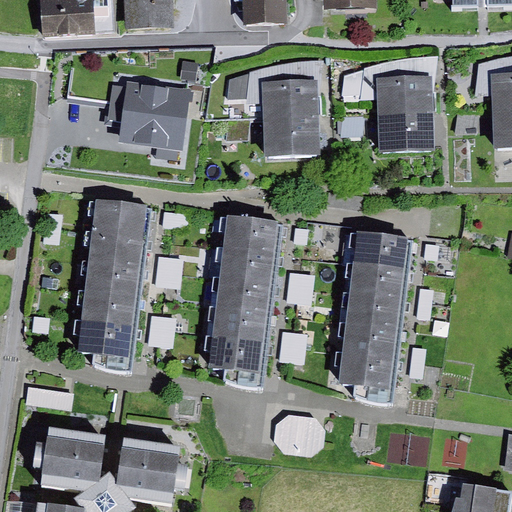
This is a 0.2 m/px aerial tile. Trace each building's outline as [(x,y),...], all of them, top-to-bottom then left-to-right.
[(40,0),(43,37),(117,32),(114,0),(40,0)] [(124,0),(125,31),(174,31),(174,5),(173,0),(124,0)] [(244,25),(242,0),(233,0),(235,25),(244,25)] [(286,0),(242,0),(244,25),(243,26),(287,24),(286,0)] [(313,0),(313,2),(324,2),(324,12),(377,10),(376,0),(313,0)] [(450,0),(451,12),(482,11),(481,0),(450,0)] [(511,0),(481,0),(482,11),(511,9),(511,0)] [(511,57),(498,61),(478,66),(475,98),(493,96),(493,111),(511,110),(511,57)] [(389,63),(365,69),(361,96),(360,103),(378,101),(378,114),(433,112),(433,94),(439,58),(414,59),(389,63)] [(272,68),(250,73),(246,100),(245,106),(262,105),(264,120),(319,119),(318,98),(324,62),(297,63),(272,68)] [(105,98),(109,73),(78,68),(74,93),(105,98)] [(361,96),(365,69),(344,78),(341,97),(361,96)] [(246,100),(250,73),(230,80),(227,100),(246,100)] [(192,90),(128,82),(127,88),(113,86),(108,121),(121,123),(118,146),(184,154),(192,90)] [(511,110),(493,111),(494,150),(511,149),(511,110)] [(433,112),(378,114),(379,155),(435,153),(433,112)] [(480,114),(457,115),(455,135),(478,135),(480,114)] [(365,118),(343,119),(340,139),(363,139),(365,118)] [(319,119),(264,120),(264,159),(320,158),(319,119)] [(251,120),(228,120),(226,142),(248,142),(251,120)] [(329,193),(327,207),(357,211),(359,197),(329,193)] [(96,201),(92,231),(148,238),(152,208),(96,201)] [(189,215),(165,212),(163,228),(187,231),(189,215)] [(63,216),(47,214),(44,245),(60,247),(63,216)] [(227,218),(224,247),(279,253),(282,224),(227,218)] [(309,231),(295,229),(294,245),(307,246),(309,231)] [(92,231),(88,261),(144,268),(148,238),(92,231)] [(357,233),(354,262),(409,268),(412,240),(357,233)] [(440,247),(426,245),(424,261),(438,263),(440,247)] [(224,247),(220,278),(276,285),(279,253),(224,247)] [(184,260),(159,257),(156,288),(181,291),(184,260)] [(88,261),(85,290),(140,297),(144,268),(88,261)] [(354,262),(351,291),(405,297),(409,268),(354,262)] [(315,277),(290,274),(287,303),(311,306),(315,277)] [(220,278),(217,307),(272,314),(276,285),(220,278)] [(85,290),(81,320),(137,327),(140,297),(85,290)] [(421,290),(417,320),(430,322),(434,292),(421,290)] [(351,291),(346,323),(402,329),(405,297),(351,291)] [(217,307),(213,338),(268,346),(272,314),(217,307)] [(177,319),(152,317),(148,347),(174,350),(177,319)] [(50,319),(34,318),(33,334),(49,335),(50,319)] [(137,327),(81,320),(77,354),(93,356),(92,366),(106,372),(132,374),(137,327)] [(346,323),(343,353),(399,360),(402,329),(346,323)] [(308,336),(283,333),(279,363),(304,366),(308,336)] [(268,346),(213,338),(208,370),(225,372),(223,383),(234,388),(255,391),(262,389),(268,346)] [(426,350),(413,349),(410,379),(423,380),(426,350)] [(399,360),(343,353),(339,386),(354,387),(353,397),(368,404),(394,407),(399,360)] [(74,395),(29,388),(26,405),(71,412),(74,395)] [(288,417),(276,425),(273,440),(283,455),(312,459),(325,448),(326,434),(317,420),(288,417)] [(105,439),(49,430),(40,488),(84,494),(74,501),(82,511),(37,506),(36,511),(132,511),(136,510),(130,501),(173,508),(181,450),(124,440),(117,484),(109,475),(99,483),(105,439)] [(45,433),(34,431),(29,462),(39,464),(45,433)] [(510,511),(511,493),(464,485),(460,500),(457,499),(453,511),(510,511)] [(36,511),(37,506),(10,502),(8,511),(36,511)]
